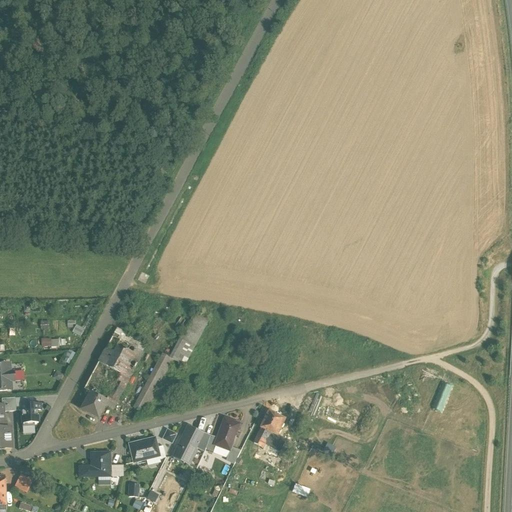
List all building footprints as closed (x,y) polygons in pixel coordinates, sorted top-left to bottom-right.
[(183,341),(195,347),(208,319),(196,313),(183,341)] [(118,331),(114,338),(122,343),(125,336),(126,335),(118,331)] [(122,343),(114,338),(85,390),(92,394),(108,403),(106,406),(113,410),(147,348),(125,336),(122,343)] [(174,361),(185,366),(195,347),(183,341),(180,340),(171,359),(174,361)] [(171,359),(164,356),(160,363),(169,369),(174,361),(171,359)] [(160,363),(149,384),(158,389),(169,369),(160,363)] [(0,364),(0,391),(11,391),(9,364),(0,364)] [(158,389),(149,384),(144,393),(153,398),(158,389)] [(153,398),(144,393),(139,402),(148,407),(153,398)] [(92,394),(84,411),(99,419),(106,406),(108,403),(92,394)] [(14,399),(2,399),(2,406),(3,406),(4,413),(15,412),(14,399)] [(148,407),(139,402),(135,409),(144,415),(148,407)] [(40,404),(21,405),(22,424),(34,424),(38,423),(37,410),(40,410),(40,404)] [(2,406),(0,406),(0,449),(5,449),(4,449),(11,448),(10,428),(6,428),(6,423),(4,423),(4,413),(3,406),(2,406)] [(325,415),(345,422),(348,414),(328,408),(325,415)] [(278,437),(286,420),(270,412),(255,444),(263,448),(271,433),(278,437)] [(218,439),(215,446),(231,452),(232,449),(240,425),(225,420),(218,439)] [(167,428),(163,437),(172,441),(176,432),(167,428)] [(204,435),(189,428),(174,457),(190,465),(198,450),(205,436),(204,435)] [(278,437),(271,433),(263,448),(278,457),(286,440),(278,437)] [(211,436),(204,434),(204,435),(205,436),(198,450),(205,453),(206,450),(211,436)] [(218,439),(211,436),(206,450),(214,453),(215,446),(218,439)] [(131,446),(135,463),(160,457),(158,449),(155,440),(131,446)] [(164,447),(158,449),(160,457),(160,460),(167,459),(164,447)] [(240,451),(232,449),(231,452),(227,461),(235,465),(240,451)] [(110,467),(109,455),(92,455),(93,468),(81,468),(81,478),(99,478),(110,478),(110,467)] [(30,481),(18,476),(16,481),(27,487),(28,487),(30,481)] [(111,486),(110,478),(99,478),(99,486),(111,486)] [(27,487),(16,481),(13,487),(25,492),(27,487)] [(139,487),(131,486),(130,497),(138,498),(139,487)] [(148,499),(156,502),(158,495),(150,492),(148,499)] [(19,509),(31,511),(33,505),(21,503),(19,509)]
